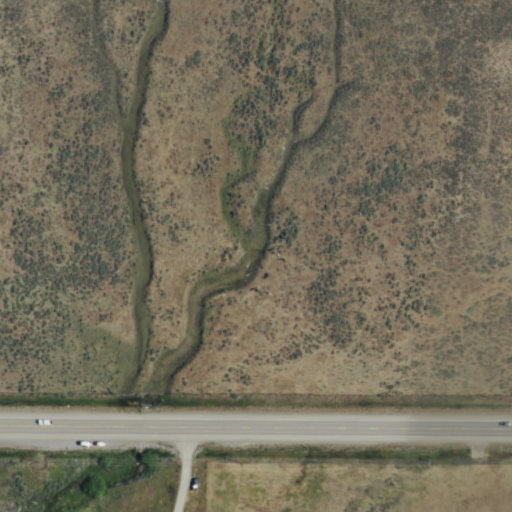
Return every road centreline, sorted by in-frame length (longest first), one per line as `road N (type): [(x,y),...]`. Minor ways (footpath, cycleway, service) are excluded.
road 1 (primary): [(511,428),(131,425)]
road 2 (primary): [(131,425),(0,425)]
